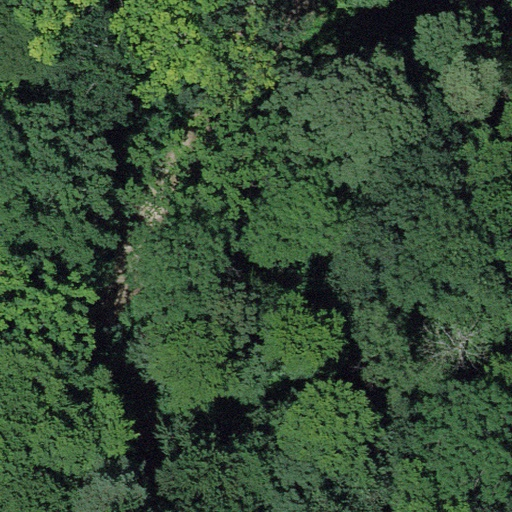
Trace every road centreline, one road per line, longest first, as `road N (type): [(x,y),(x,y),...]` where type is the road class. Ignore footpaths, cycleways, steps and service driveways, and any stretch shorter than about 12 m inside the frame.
road 1 (track): [(0,482),(96,343),(165,214)]
road 2 (track): [(296,0),(286,13),(0,90)]
road 3 (track): [(165,214),(286,13)]
